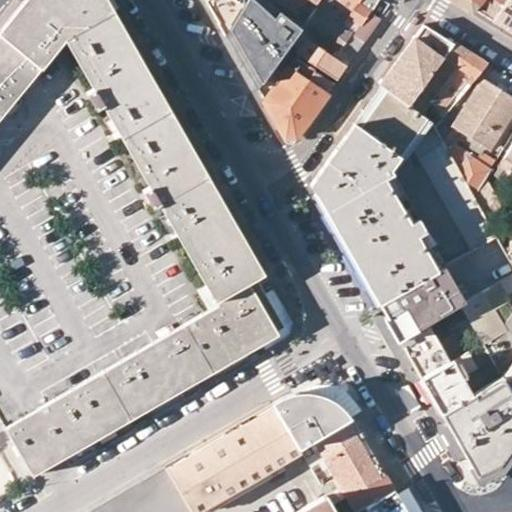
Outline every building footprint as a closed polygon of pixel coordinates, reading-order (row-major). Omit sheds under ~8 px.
[(23,0),(0,29),(0,32),(43,67),(67,38),(114,9),(108,0),(23,0)] [(206,0),(226,35),(247,0),(206,0)] [(247,0),(226,35),(244,65),(282,43),(295,22),(293,20),(277,8),(267,0),(247,0)] [(303,8),(298,4),(301,0),(314,0),(318,2),(319,0),(279,0),(298,14),(293,20),(295,22),(301,26),(302,24),(315,7),(308,2),(303,8)] [(319,0),(318,2),(317,4),(364,39),(372,28),(380,17),(371,9),(376,0),(319,0)] [(460,0),(492,19),(506,0),(460,0)] [(511,0),(506,0),(492,19),(511,31),(511,0)] [(315,7),(302,24),(339,49),(334,56),(347,64),(364,39),(317,4),(315,7)] [(153,96),(144,81),(153,76),(150,71),(114,9),(67,38),(94,86),(88,91),(96,107),(103,104),(150,184),(144,188),(153,205),(160,201),(173,225),(198,266),(208,283),(216,298),(257,276),(264,272),(236,223),(217,190),(209,194),(200,179),(208,173),(162,91),(153,96)] [(295,22),(282,43),(244,65),(257,87),(285,49),(298,31),(301,26),(295,22)] [(393,67),(421,88),(447,51),(420,30),(393,67)] [(347,64),(334,56),(298,31),(285,49),(294,55),(296,51),(337,78),(347,64)] [(0,118),(43,67),(0,32),(0,118)] [(453,43),(447,51),(421,88),(409,104),(427,118),(435,124),(439,120),(438,118),(424,108),(429,102),(446,112),(481,70),(486,63),(469,52),(453,43)] [(334,83),(296,57),(264,100),(285,136),(295,136),(334,83)] [(409,104),(421,88),(393,67),(392,68),(380,84),(381,85),(409,104)] [(153,76),(144,81),(153,96),(162,91),(153,76)] [(463,110),(499,132),(511,111),(511,96),(482,78),(476,89),(463,110)] [(379,103),(362,128),(400,155),(410,141),(427,118),(409,104),(381,85),(371,99),(379,103)] [(354,122),(362,128),(379,103),(371,99),(364,109),(354,122)] [(490,171),(490,169),(475,160),(468,156),(470,152),(461,147),(455,143),(459,136),(465,141),(469,136),(489,148),(499,132),(463,110),(453,126),(458,129),(456,132),(451,130),(444,140),(474,195),(486,177),(490,171)] [(488,221),(474,195),(444,140),(435,124),(427,118),(410,141),(461,232),(471,250),(496,236),(488,221)] [(439,120),(435,124),(444,140),(451,130),(439,120)] [(346,134),(353,140),(362,128),(354,122),(346,134)] [(346,134),(311,183),(340,232),(381,208),(406,195),(391,168),(400,155),(362,128),(353,140),(346,134)] [(482,149),(475,160),(490,169),(497,158),(482,149)] [(209,194),(217,190),(208,173),(200,179),(209,194)] [(488,221),(500,203),(486,177),(474,195),(488,221)] [(406,195),(381,208),(340,232),(357,263),(379,302),(426,275),(445,264),(430,236),(406,195)] [(511,315),(503,328),(499,323),(491,309),(505,301),(508,299),(504,293),(511,287),(511,241),(509,245),(510,249),(511,250),(511,255),(510,259),(511,263),(511,273),(471,296),(465,300),(461,302),(464,308),(475,329),(482,341),(489,355),(501,375),(511,394),(511,315)] [(426,275),(379,302),(400,338),(411,331),(410,330),(428,321),(456,305),(461,302),(465,300),(457,285),(445,264),(426,275)] [(160,337),(114,364),(6,426),(20,450),(33,474),(45,467),(164,399),(196,380),(192,373),(208,364),(212,371),(261,342),(259,339),(277,330),(278,320),(263,294),(265,292),(257,276),(216,298),(208,283),(198,289),(209,309),(198,315),(174,329),(171,323),(156,331),(160,337)] [(463,282),(457,285),(465,300),(471,296),(463,282)] [(503,328),(511,315),(511,313),(505,301),(491,309),(499,323),(503,328)] [(411,331),(400,338),(422,377),(462,353),(455,341),(443,347),(428,321),(410,330),(411,331)] [(475,362),(489,355),(482,341),(468,349),(475,362)] [(511,394),(501,375),(471,392),(465,380),(471,375),(469,371),(478,366),(475,362),(468,349),(462,353),(422,377),(433,396),(476,473),(500,461),(511,443),(511,394)] [(212,371),(208,364),(192,373),(196,380),(212,371)] [(300,447),(315,438),(345,420),(347,418),(340,410),(334,403),(323,398),(313,396),(303,396),(293,397),(285,400),(276,405),(300,447)] [(300,447),(276,405),(167,468),(176,485),(191,511),(196,511),(302,451),(300,447)] [(347,418),(345,420),(357,439),(363,436),(352,416),(347,418)] [(315,438),(325,458),(357,439),(345,420),(315,438)] [(325,458),(336,476),(367,459),(357,439),(325,458)] [(384,474),(374,455),(367,459),(336,476),(332,479),(343,498),(348,495),(379,477),(384,474)] [(191,511),(176,485),(167,468),(90,511),(191,511)] [(348,495),(356,510),(366,504),(393,489),(391,486),(384,474),(379,477),(348,495)] [(343,498),(332,479),(321,485),(326,493),(333,504),(343,498)] [(366,504),(370,511),(406,511),(393,489),(366,504)] [(337,511),(333,504),(326,493),(295,511),(337,511)]
